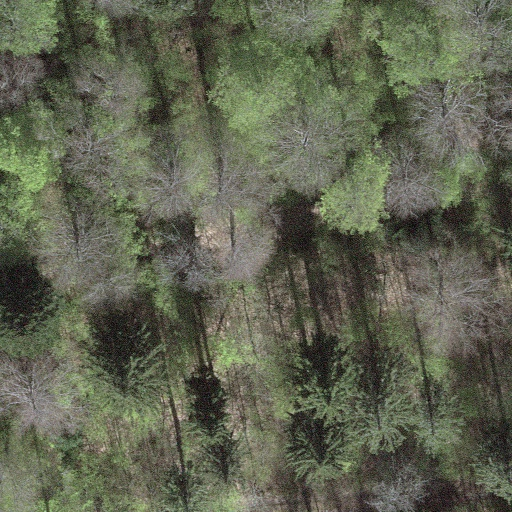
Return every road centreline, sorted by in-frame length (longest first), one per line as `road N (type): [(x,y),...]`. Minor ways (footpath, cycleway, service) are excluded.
road 1 (track): [(0,297),(268,223),(511,115)]
road 2 (track): [(256,511),(511,482)]
